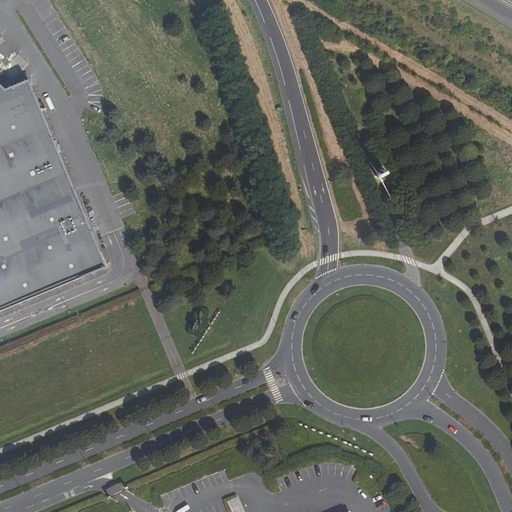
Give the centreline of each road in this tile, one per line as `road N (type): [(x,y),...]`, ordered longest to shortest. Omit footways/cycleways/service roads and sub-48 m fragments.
road 1 (tertiary): [(4,511),(302,388)]
road 2 (tertiary): [(289,360),(0,486)]
road 3 (motorway): [(259,0),(306,139),(325,233),(324,282)]
road 4 (tertiary): [(429,379),(435,329),(408,287),(367,271),(324,282)]
road 5 (tertiary): [(414,400),(475,448),(510,511)]
road 6 (tertiary): [(302,388),(338,416),(361,420),(414,400)]
